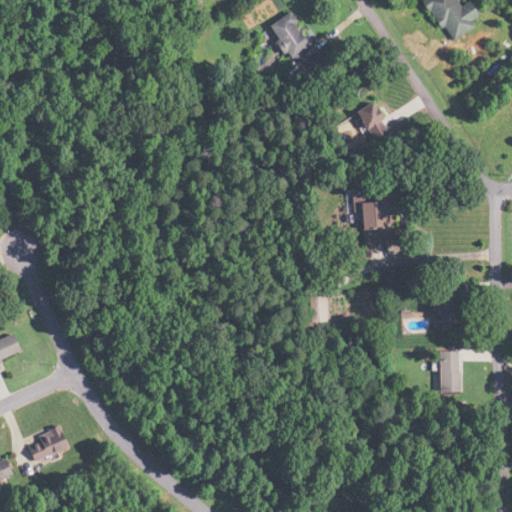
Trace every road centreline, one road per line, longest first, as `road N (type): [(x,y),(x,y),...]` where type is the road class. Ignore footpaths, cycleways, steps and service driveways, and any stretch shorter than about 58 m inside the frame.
road 1 (residential): [(205,511),(126,444),(97,407),(17,244)]
road 2 (residential): [(500,511),(500,187)]
road 3 (residential): [(500,187),(453,141),(361,0)]
